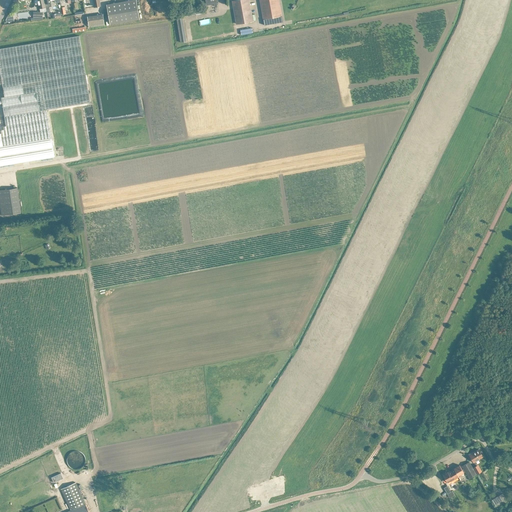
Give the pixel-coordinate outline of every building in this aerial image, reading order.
[(46,11),(43,0),(34,0),(35,1),(38,0),(40,12),(33,12),(33,18),(31,18),(31,21),(43,19),(43,11),(46,11)] [(140,19),(136,0),(130,0),(106,4),(110,24),(140,19)] [(252,21),(248,0),(238,0),(232,1),(237,24),(252,21)] [(278,16),(275,0),(263,0),(267,18),(278,16)] [(88,31),(104,29),(103,18),(87,19),(88,31)] [(187,41),(184,18),(177,19),(181,42),(187,41)] [(6,96),(3,97),(7,126),(4,126),(4,129),(1,130),(2,133),(0,133),(0,165),(55,157),(48,109),(91,102),(87,73),(86,73),(80,35),(0,48),(0,60),(4,87),(6,96)] [(20,213),(16,188),(1,190),(5,215),(20,213)] [(473,452),(469,454),(473,462),(483,457),(479,449),(473,452)] [(476,474),(473,468),(469,462),(462,466),(469,479),(476,474)] [(464,472),(460,467),(459,465),(454,468),(458,476),(464,472)] [(459,477),(458,476),(454,468),(448,472),(448,471),(443,474),(447,482),(450,480),(451,481),(459,477)] [(52,477),(54,482),(63,478),(61,473),(52,477)] [(89,511),(76,482),(61,489),(71,510),(66,511),(89,511)] [(451,492),(447,486),(444,488),(450,497),(455,495),(452,491),(451,492)] [(500,500),(493,505),(496,509),(502,504),(500,500)]
